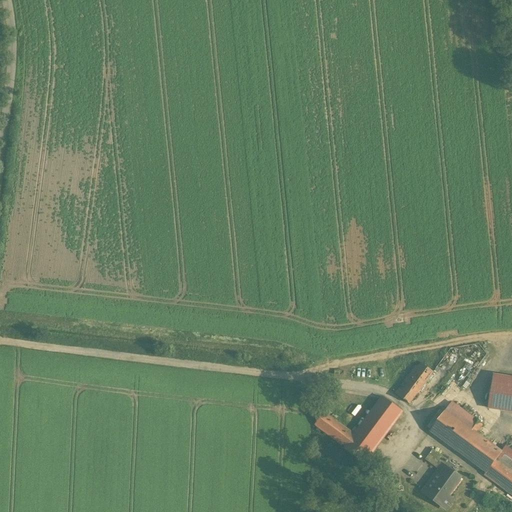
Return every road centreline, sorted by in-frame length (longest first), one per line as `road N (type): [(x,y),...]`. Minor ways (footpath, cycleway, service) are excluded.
road 1 (track): [(0,336),(356,381),(412,413)]
road 2 (track): [(298,372),(511,334)]
road 3 (unclassified): [(4,0),(9,40),(0,142)]
